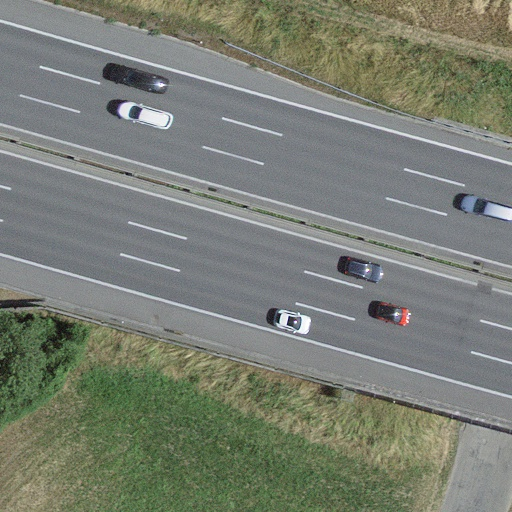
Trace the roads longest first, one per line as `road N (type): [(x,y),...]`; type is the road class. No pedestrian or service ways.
road 1 (motorway): [(511,215),(0,70)]
road 2 (motorway): [(0,201),(511,346)]
road 3 (unclassified): [(474,511),(511,391)]
